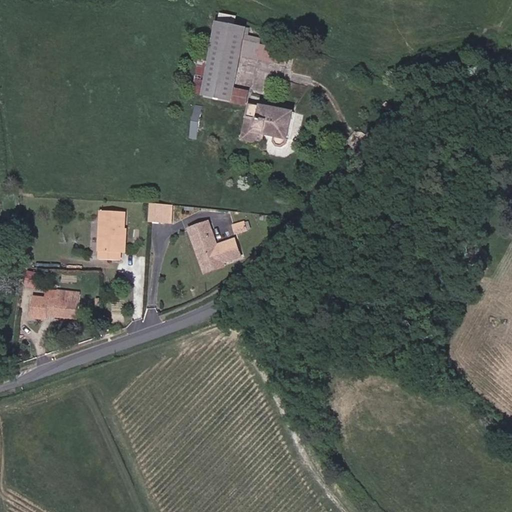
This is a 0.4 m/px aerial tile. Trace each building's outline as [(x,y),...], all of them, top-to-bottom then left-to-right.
[(253,28),(254,22),(233,12),(221,10),(219,17),(226,19),(225,24),(253,28)] [(253,28),(225,24),(213,77),(209,97),(247,104),(248,102),(251,102),(246,131),(265,134),(274,136),(276,147),(286,148),(296,95),(244,62),(246,55),(251,35),(253,28)] [(261,37),(251,35),(246,55),(287,62),(289,47),(260,42),(261,37)] [(213,77),(204,75),(201,95),(209,97),(213,77)] [(191,132),(201,134),(206,112),(197,110),(191,132)] [(265,134),(246,131),(245,141),(264,144),(265,134)] [(148,221),(163,223),(166,205),(149,203),(148,221)] [(163,223),(173,224),(176,206),(166,205),(163,223)] [(116,259),(117,248),(118,226),(124,227),(124,210),(104,210),(102,250),(109,251),(109,259),(116,259)] [(247,220),(234,225),(237,234),(250,229),(247,220)] [(225,265),(245,258),(237,240),(218,248),(209,223),(191,230),(205,268),(223,261),(225,265)] [(209,277),(227,270),(225,265),(223,261),(205,268),(209,277)] [(50,315),(69,317),(72,301),(80,302),(82,294),(58,289),(57,297),(35,295),(31,315),(49,318),(50,315)]
